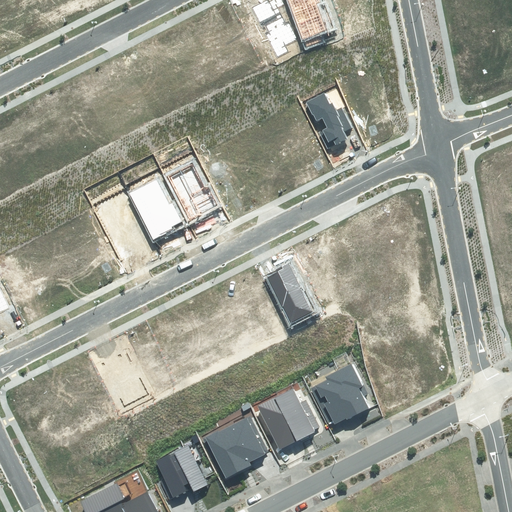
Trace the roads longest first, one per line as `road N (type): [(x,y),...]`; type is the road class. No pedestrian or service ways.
road 1 (residential): [(438,142),(0,364)]
road 2 (residential): [(486,396),(253,511)]
road 3 (residential): [(438,142),(486,396)]
road 4 (residential): [(0,83),(163,0)]
road 5 (residential): [(409,0),(438,142)]
